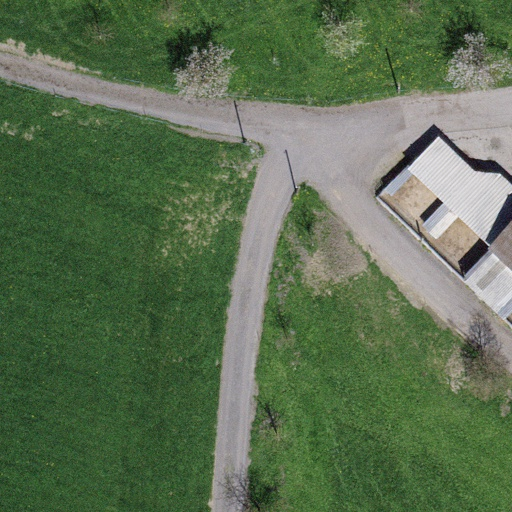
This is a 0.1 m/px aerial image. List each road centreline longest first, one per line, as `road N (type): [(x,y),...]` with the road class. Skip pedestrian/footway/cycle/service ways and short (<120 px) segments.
road 1 (track): [(511,101),(303,131),(0,68)]
road 2 (track): [(303,131),(267,205),(251,275),(232,511)]
